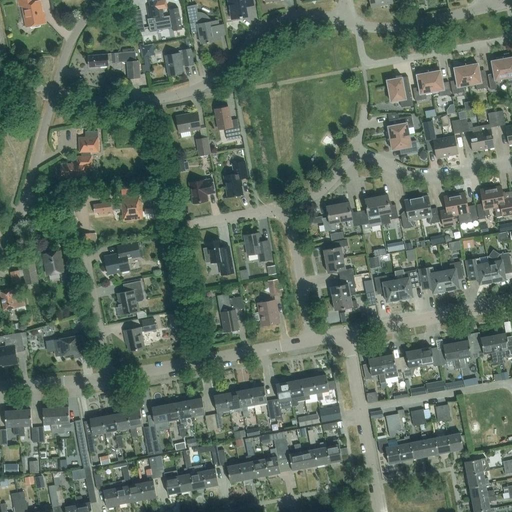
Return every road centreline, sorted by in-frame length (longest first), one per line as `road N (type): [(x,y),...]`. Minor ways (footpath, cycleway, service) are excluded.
road 1 (residential): [(53,92),(106,101),(176,96),(221,74),(283,21),(342,22)]
road 2 (unknown): [(342,22),(366,70),(379,74),(497,47),(506,4)]
road 3 (residential): [(311,339),(109,378)]
road 4 (residential): [(379,511),(346,333)]
road 5 (residential): [(511,302),(346,333)]
road 6 (residential): [(0,250),(19,215),(53,92)]
road 7 (residential): [(355,152),(426,178),(511,164)]
road 8 (residential): [(342,22),(400,29),(488,8)]
road 9 (residential): [(311,339),(286,209)]
road 10 (residential): [(109,378),(87,255)]
